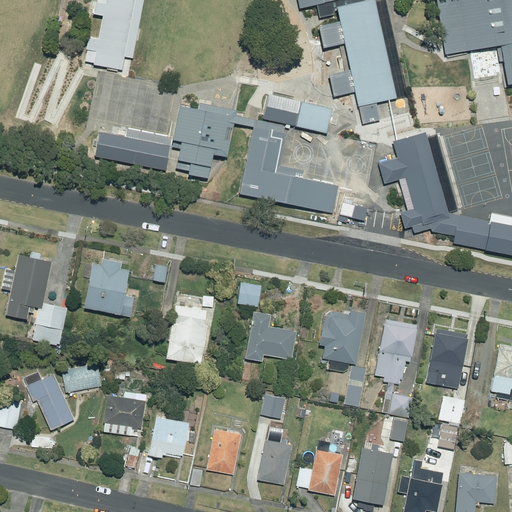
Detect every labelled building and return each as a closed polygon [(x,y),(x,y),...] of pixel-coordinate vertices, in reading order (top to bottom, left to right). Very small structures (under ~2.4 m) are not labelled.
[(337,10),(339,21),(318,25),(323,47),(344,42),(350,70),(328,74),(333,96),(354,91),(358,107),(359,106),(363,123),(380,119),(376,102),(396,97),(374,0),(297,0),(299,7),(318,3),(320,14),(337,10)] [(511,0),(436,0),(445,57),(498,48),(505,87),(511,85),(511,0)] [(306,43),(282,49),(290,80),(314,74),(309,52),(313,51),(312,45),(307,46),(306,43)] [(334,48),(317,52),(320,65),(337,61),(334,48)] [(428,80),(464,74),(462,57),(426,63),(428,80)] [(280,59),(251,63),(255,90),(284,85),(280,59)] [(503,79),(489,80),(494,119),(507,117),(503,79)] [(332,108),(267,93),(262,117),(326,132),(332,108)] [(178,167),(188,169),(188,171),(206,175),(210,153),(226,156),(233,122),(226,120),(227,115),(178,106),(172,137),(181,140),(177,158),(179,159),(178,167)] [(511,124),(485,129),(490,160),(511,156),(511,124)] [(252,126),(239,193),(271,200),(285,133),(252,126)] [(170,145),(98,131),(94,156),(165,170),(170,145)] [(397,157),(379,162),(384,182),(405,176),(414,208),(400,212),(404,227),(429,221),(432,231),(454,235),(453,242),(511,254),(511,225),(447,212),(425,132),(392,140),(397,157)] [(277,181),(273,200),(332,212),(338,186),(297,177),(295,185),(277,181)] [(366,207),(351,204),(352,200),(344,198),(343,202),(342,202),(338,220),(347,222),(348,217),(363,220),(366,207)] [(66,308),(42,303),(51,262),(17,255),(4,315),(25,319),(28,306),(37,308),(34,324),(35,324),(32,340),(55,345),(55,344),(58,344),(66,308)] [(132,296),(123,294),(127,270),(119,268),(120,262),(101,258),(100,264),(91,263),(82,307),(128,316),(132,296)] [(155,264),(152,280),(164,282),(167,266),(155,264)] [(240,282),(236,303),(257,307),(261,286),(240,282)] [(203,323),(206,310),(174,304),(165,358),(199,364),(207,324),(203,323)] [(324,345),(321,358),(355,364),(365,313),(350,310),(348,319),(329,315),(327,327),(322,326),(318,344),(324,345)] [(252,311),(243,358),(261,361),(262,354),(290,359),(296,331),(267,326),(269,314),(252,311)] [(384,323),(374,374),(383,376),(383,381),(398,384),(399,379),(401,379),(405,361),(409,361),(410,356),(411,356),(417,329),(384,323)] [(435,332),(425,383),(458,389),(468,338),(435,332)] [(7,352),(4,364),(17,367),(20,355),(7,352)] [(351,365),(344,404),(358,407),(365,368),(351,365)] [(97,366),(61,372),(65,397),(101,391),(97,366)] [(53,373),(25,386),(33,402),(36,401),(49,430),(73,419),(53,373)] [(294,378),(293,389),(302,390),(304,380),(294,378)] [(415,381),(413,389),(421,391),(423,383),(415,381)] [(103,422),(102,431),(133,435),(134,430),(137,430),(137,428),(141,428),(145,394),(122,391),(121,397),(106,395),(102,422),(103,422)] [(337,402),(339,393),(327,391),(325,400),(337,402)] [(264,393),(260,411),(270,413),(274,395),(264,393)] [(408,417),(412,397),(392,393),(388,414),(408,417)] [(442,395),(437,419),(460,423),(464,400),(442,395)] [(0,397),(0,398),(0,426),(15,430),(21,401),(0,397)] [(308,399),(307,406),(317,408),(318,400),(308,399)] [(511,408),(505,405),(492,407),(494,418),(497,418),(499,430),(511,427),(511,408)] [(188,423),(154,417),(146,455),(160,457),(162,452),(182,456),(188,423)] [(393,420),(390,439),(403,441),(406,422),(393,420)] [(448,425),(444,443),(456,446),(460,427),(448,425)] [(213,429),(205,469),(233,475),(241,434),(213,429)] [(51,435),(33,433),(31,449),(49,451),(51,435)] [(286,443),(287,440),(281,438),(280,442),(264,439),(255,479),(283,485),(292,445),(286,443)] [(505,438),(492,439),(492,453),(504,452),(504,464),(511,463),(511,441),(505,442),(505,438)] [(361,448),(351,498),(383,505),(393,454),(383,452),(385,446),(364,442),(363,448),(361,448)] [(307,490),(334,496),(342,454),(315,449),(307,490)] [(400,475),(397,491),(405,493),(401,511),(424,511),(425,510),(434,511),(436,511),(442,485),(441,484),(443,472),(421,468),(422,461),(413,459),(410,477),(400,475)] [(204,472),(193,469),(189,487),(200,489),(204,472)] [(458,472),(454,511),(474,511),(476,502),(494,503),(496,476),(458,472)]
